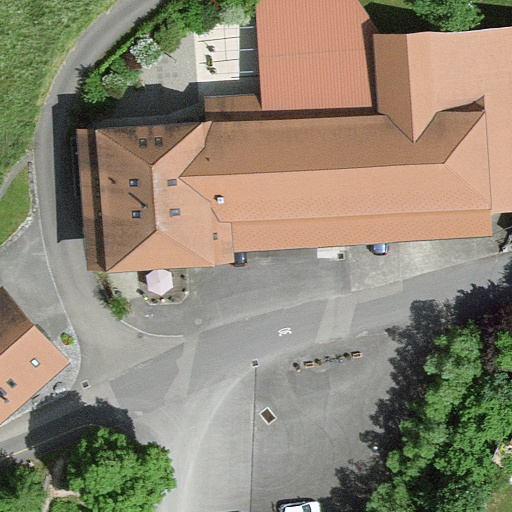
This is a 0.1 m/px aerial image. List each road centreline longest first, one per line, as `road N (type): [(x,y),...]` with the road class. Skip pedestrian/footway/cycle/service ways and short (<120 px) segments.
road 1 (residential): [(104,405),(65,264),(49,125),(115,9),(134,0)]
road 2 (residential): [(104,405),(159,380),(511,274)]
